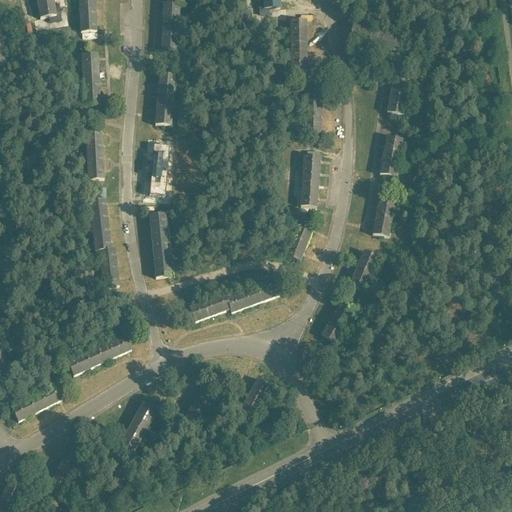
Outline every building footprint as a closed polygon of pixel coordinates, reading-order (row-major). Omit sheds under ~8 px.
[(36,0),(39,14),(40,21),(56,18),(52,0),(36,0)] [(78,0),(80,35),(96,34),(94,0),(78,0)] [(183,0),(167,0),(167,6),(163,6),(161,57),(168,57),(176,57),(179,7),(183,8),(183,0)] [(279,0),(263,0),(264,11),(280,11),(279,0)] [(306,23),(290,23),(291,74),(307,73),(306,23)] [(402,38),(352,26),(349,42),(398,54),(402,38)] [(98,56),(82,57),(84,108),(95,107),(100,107),(98,56)] [(167,77),(159,77),(155,127),(171,128),(175,78),(167,77)] [(409,80),(394,77),(387,115),(402,118),(409,80)] [(321,91),(305,90),(304,141),(320,141),(321,91)] [(94,131),(85,132),(88,182),(95,182),(104,181),(101,131),(94,131)] [(402,142),(386,139),(379,177),(395,180),(402,142)] [(169,148),(153,147),(149,198),(156,198),(165,199),(169,148)] [(26,153),(18,162),(28,172),(37,163),(26,153)] [(319,159),(303,158),(300,209),(316,210),(319,159)] [(395,202),(379,199),(372,237),(388,240),(395,202)] [(111,251),(105,201),(96,202),(89,203),(95,254),(99,253),(103,290),(115,289),(119,289),(115,251),(111,251)] [(154,217),(149,217),(155,280),(166,279),(171,279),(165,216),(154,217)] [(314,229),(299,223),(284,258),(299,264),(314,229)] [(363,253),(349,288),(363,294),(378,259),(363,253)] [(273,283),(226,300),(225,297),(189,310),(194,325),(230,312),(231,316),(279,298),(273,283)] [(355,313),(341,305),(321,338),(335,346),(355,313)] [(124,338),(67,364),(71,373),(73,379),(131,353),(124,338)] [(257,381),(239,414),(252,422),(271,389),(257,381)] [(56,387),(11,410),(18,424),(64,401),(59,392),(56,387)] [(200,393),(181,426),(195,434),(214,401),(200,393)] [(143,404),(118,449),(132,457),(157,412),(143,404)] [(64,458),(42,503),(56,510),(79,465),(64,458)] [(8,486),(0,502),(0,511),(13,511),(22,493),(8,486)]
